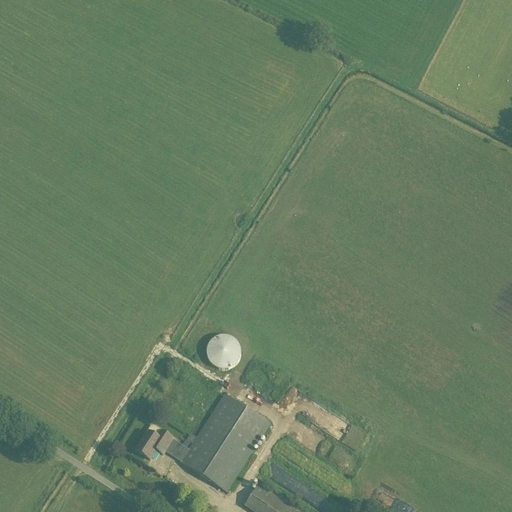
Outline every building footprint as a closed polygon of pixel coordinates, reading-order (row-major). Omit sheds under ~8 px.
[(241,368),(241,338),(212,338),(213,369),(241,368)] [(227,493),(270,426),(226,397),(198,440),(190,435),(186,441),(194,446),(190,452),(174,441),(174,440),(162,432),(158,439),(146,458),(151,461),(157,452),(164,456),(166,453),(183,463),(182,464),(227,493)] [(146,458),(158,439),(149,432),(136,452),(146,458)] [(304,432),(301,437),(312,442),(315,437),(304,432)] [(299,469),(306,457),(291,448),(284,460),(299,469)] [(255,511),(302,511),(261,485),(247,506),(255,511)]
